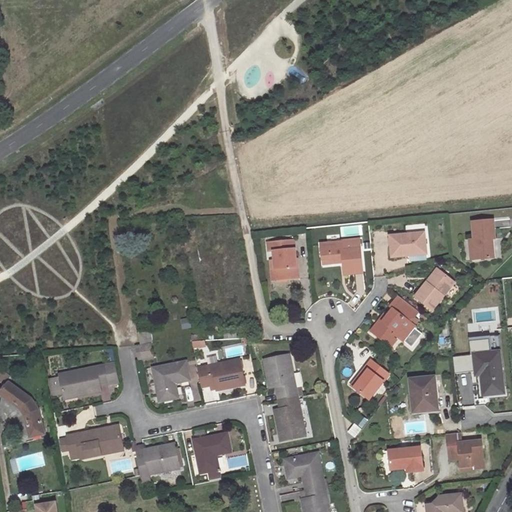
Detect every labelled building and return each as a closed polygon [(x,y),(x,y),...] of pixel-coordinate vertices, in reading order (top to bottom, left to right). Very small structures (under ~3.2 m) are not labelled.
[(474,239),(476,259),(494,258),(492,239),(496,239),(494,219),(472,221),(474,239)] [(392,257),(427,254),(425,232),(390,236),(392,257)] [(297,266),(295,239),(267,242),(268,252),(273,251),(274,260),(276,280),(300,278),(299,266),(297,266)] [(360,240),(343,241),(320,244),(322,259),(331,259),(331,264),(343,262),(344,275),(363,273),(360,240)] [(438,269),(426,283),(429,285),(440,271),(438,269)] [(432,310),(454,282),(440,271),(429,285),(426,283),(415,297),(432,310)] [(392,310),(387,317),(382,323),(379,321),(371,331),(387,344),(394,335),(399,338),(404,342),(416,327),(411,322),(418,312),(398,297),(390,307),(392,310)] [(151,332),(138,334),(140,346),(153,345),(151,332)] [(391,347),(399,338),(394,335),(387,344),(391,347)] [(497,336),(471,338),(473,354),(452,357),(454,373),(485,370),(487,395),(503,393),(497,336)] [(193,350),(206,347),(205,341),(192,344),(193,350)] [(137,346),(141,362),(156,359),(153,345),(140,346),(137,346)] [(297,397),(289,356),(265,360),(271,388),(276,386),(279,401),(297,397)] [(369,399),(389,374),(371,360),(365,368),(368,370),(354,388),(369,399)] [(217,390),(244,385),(239,361),(197,370),(201,387),(210,385),(215,384),(216,389),(217,390)] [(153,369),(160,401),(177,398),(175,383),(189,381),(185,362),(153,369)] [(64,396),(82,392),(83,396),(100,392),(99,386),(120,382),(116,364),(60,375),(60,378),(49,380),(52,396),(64,394),(64,396)] [(354,388),(368,370),(365,368),(351,386),(354,388)] [(0,381),(4,385),(10,377),(5,373),(1,376),(0,377),(0,381)] [(410,380),(413,412),(436,410),(434,396),(436,396),(434,377),(410,380)] [(21,410),(25,417),(28,427),(30,427),(32,436),(44,433),(38,411),(32,400),(9,384),(1,395),(21,410)] [(275,411),(281,441),(305,436),(297,397),(279,401),(281,410),(275,411)] [(348,432),(355,438),(362,429),(354,424),(348,432)] [(81,459),(106,454),(105,451),(122,447),(118,426),(68,437),(68,439),(71,450),(72,455),(80,453),(81,457),(81,459)] [(31,439),(44,436),(44,433),(32,436),(30,427),(28,427),(31,439)] [(459,453),(460,459),(461,465),(461,468),(474,466),(473,463),(484,462),(482,441),(462,443),(461,433),(447,435),(449,454),(459,453)] [(194,441),(201,473),(209,472),(210,478),(220,476),(216,455),(230,452),(226,434),(194,441)] [(61,440),(64,452),(71,450),(68,439),(61,440)] [(150,475),(179,469),(174,445),(145,451),(144,445),(135,447),(140,476),(142,483),(151,481),(150,475)] [(391,470),(407,468),(407,473),(424,471),(421,447),(389,451),(391,470)] [(324,486),(318,453),(285,460),(288,478),(303,475),(306,490),(324,486)] [(484,462),(473,463),(474,466),(461,468),(461,471),(485,468),(484,462)] [(329,511),(324,486),(306,490),(308,499),(302,500),(304,511),(329,511)] [(427,505),(427,511),(463,511),(462,494),(441,496),(442,500),(437,504),(427,505)] [(57,511),(56,502),(37,506),(38,511),(57,511)]
